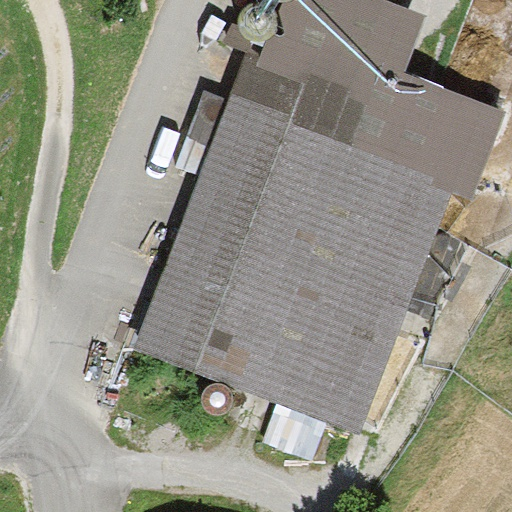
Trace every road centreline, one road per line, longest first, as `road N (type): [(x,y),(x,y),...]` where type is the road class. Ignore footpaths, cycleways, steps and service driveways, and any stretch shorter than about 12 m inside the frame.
road 1 (track): [(66,371),(159,102),(205,0)]
road 2 (track): [(25,0),(47,31),(51,115),(37,205),(32,346),(66,371)]
road 3 (track): [(71,511),(66,371)]
